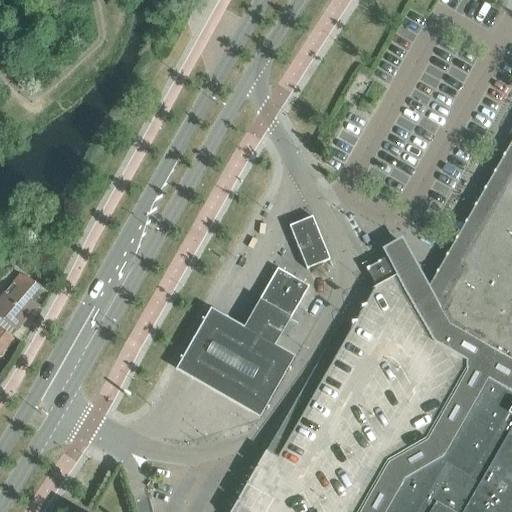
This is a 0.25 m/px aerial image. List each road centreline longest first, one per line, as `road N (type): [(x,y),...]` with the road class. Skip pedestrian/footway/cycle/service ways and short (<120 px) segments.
road 1 (secondary): [(260,0),(49,376)]
road 2 (secondary): [(63,404),(252,81)]
road 3 (secondary): [(0,507),(63,404)]
